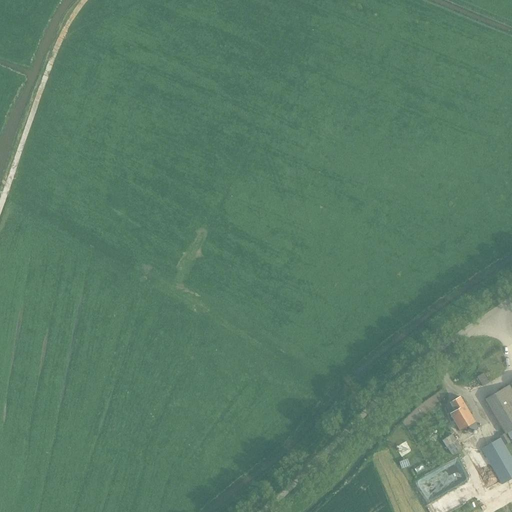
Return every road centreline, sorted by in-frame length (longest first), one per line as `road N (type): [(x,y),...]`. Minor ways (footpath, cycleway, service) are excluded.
road 1 (unclassified): [(263,511),(449,342),(511,300)]
road 2 (track): [(0,208),(48,67),(84,0)]
